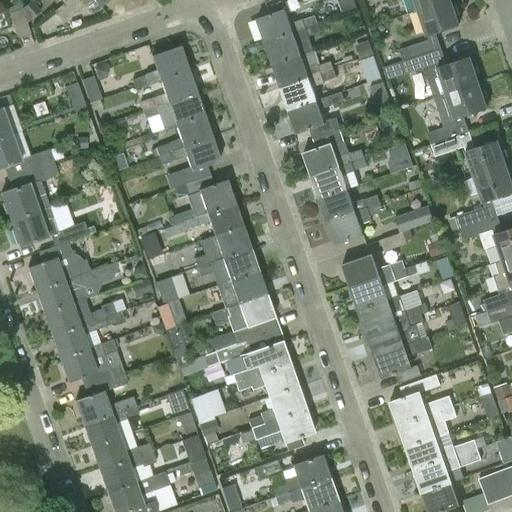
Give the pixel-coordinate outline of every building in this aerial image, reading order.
[(40,11),(31,0),(21,8),(26,23),(40,11)] [(107,0),(67,0),(63,3),(63,4),(54,11),(63,22),(90,0),(93,0),(99,7),(107,0)] [(342,13),(357,8),(355,0),(340,6),(342,13)] [(450,0),(447,0),(418,10),(426,36),(427,36),(428,40),(399,50),(403,61),(441,49),(436,33),(459,25),(450,0)] [(414,0),(418,10),(447,0),(414,0)] [(29,33),(26,23),(21,8),(9,12),(17,37),(29,33)] [(264,42),(318,24),(315,16),(303,20),(302,19),(290,24),(284,9),(256,19),(264,42)] [(318,24),(264,42),(272,65),(300,55),(301,56),(313,51),(308,36),(320,32),(318,24)] [(355,45),(360,60),(374,55),(369,40),(355,45)] [(150,55),(156,70),(144,74),(145,75),(132,79),(135,88),(159,79),(187,69),(179,45),(150,55)] [(446,93),(478,83),(469,57),(446,65),(441,49),(403,61),(407,73),(424,68),(434,98),(443,95),(442,94),(446,93)] [(305,69),(301,56),(300,55),(272,65),(280,87),(333,69),(330,61),(318,66),(318,64),(305,69)] [(140,105),(142,110),(195,91),(187,69),(159,79),(164,93),(139,102),(140,105)] [(316,100),(312,87),(324,83),(324,82),(336,77),(333,69),(280,87),(288,110),(316,100)] [(101,98),(93,75),(81,80),(90,103),(101,98)] [(73,111),(86,107),(76,83),(64,87),(73,111)] [(478,83),(446,93),(442,94),(443,95),(445,103),(449,102),(454,119),(455,119),(456,123),(427,133),(431,145),(469,132),(464,116),(486,109),(478,83)] [(203,114),(195,91),(142,110),(145,119),(158,114),(163,129),(175,125),(175,124),(203,114)] [(341,92),(316,100),(288,110),(296,133),(309,129),(312,138),(335,130),(332,119),(324,121),(319,110),(331,105),(331,104),(344,100),(341,92)] [(0,137),(10,134),(1,108),(0,107),(0,137)] [(175,125),(180,139),(168,143),(150,150),(153,157),(158,156),(183,147),(211,137),(203,114),(175,124),(175,125)] [(114,127),(101,131),(107,148),(119,143),(114,127)] [(351,162),(364,157),(361,149),(349,154),(349,152),(336,157),(333,147),(344,143),(340,129),(336,131),(335,130),(312,138),(316,148),(303,152),(311,176),(339,166),(351,162)] [(10,134),(0,137),(0,167),(3,166),(7,178),(52,161),(48,149),(29,156),(20,131),(10,134)] [(474,177),(506,166),(497,140),(474,148),(469,132),(431,145),(435,157),(464,147),(465,151),(474,177)] [(87,137),(76,137),(76,149),(87,148),(87,137)] [(186,156),(190,167),(180,170),(185,183),(209,174),(206,165),(219,161),(211,137),(183,147),(158,156),(161,164),(174,159),(174,160),(186,156)] [(393,159),(408,154),(405,144),(389,149),(393,159)] [(364,157),(351,162),(354,170),(367,166),(364,157)] [(1,193),(4,202),(2,203),(7,218),(10,217),(10,219),(48,205),(40,181),(57,174),(52,161),(7,178),(11,189),(1,193)] [(339,166),(311,176),(319,199),(347,189),(339,166)] [(511,185),(506,166),(474,177),(474,178),(464,181),(469,196),(479,193),(482,203),(483,202),(484,207),(455,216),(459,228),(497,215),(492,199),(511,192),(511,185)] [(206,212),(234,203),(226,179),(213,184),(209,174),(185,183),(189,195),(186,196),(191,209),(178,213),(179,214),(172,216),(173,217),(170,218),(172,224),(206,212)] [(420,179),(408,183),(411,190),(422,186),(420,179)] [(347,189),(319,199),(327,221),(380,203),(377,195),(364,199),(352,203),(347,189)] [(234,203),(206,212),(172,224),(172,226),(163,229),(166,238),(185,231),(184,229),(197,225),(197,226),(209,222),(213,235),(242,225),(234,203)] [(380,203),(327,221),(335,245),(363,235),(359,224),(372,220),(370,216),(383,211),(380,203)] [(10,219),(14,228),(11,229),(16,244),(19,243),(20,246),(50,235),(54,246),(67,242),(88,234),(83,222),(57,231),(48,205),(10,219)] [(428,205),(394,218),(400,232),(409,229),(434,220),(428,205)] [(502,260),(511,256),(511,227),(502,231),(497,215),(459,228),(463,240),(479,235),(485,250),(488,248),(491,250),(495,262),(502,260)] [(242,225),(213,235),(221,258),(250,248),(242,225)] [(406,241),(413,239),(409,229),(400,232),(400,233),(380,240),(385,251),(407,243),(406,241)] [(154,231),(141,236),(148,256),(161,251),(154,231)] [(441,240),(427,244),(431,257),(445,253),(441,240)] [(35,290),(89,271),(85,259),(82,261),(79,257),(75,254),(72,254),(67,242),(54,246),(38,252),(41,262),(27,267),(35,290)] [(250,248),(221,258),(210,262),(197,267),(200,275),(211,271),(216,286),(229,281),(258,271),(250,248)] [(349,287),(405,268),(402,260),(378,270),(372,253),(341,264),(349,287)] [(207,254),(194,259),(197,267),(210,262),(207,254)] [(511,256),(502,260),(495,262),(499,274),(493,276),(500,295),(484,300),(487,311),(511,302),(511,256)] [(35,290),(43,312),(84,298),(80,287),(110,276),(107,265),(89,272),(89,271),(35,290)] [(405,268),(349,287),(357,310),(398,296),(393,282),(408,277),(418,273),(415,265),(405,268)] [(135,280),(146,276),(142,266),(136,268),(133,274),(135,280)] [(258,271),(229,281),(216,286),(224,308),(265,294),(258,271)] [(170,277),(154,283),(162,305),(177,299),(170,277)] [(135,298),(152,291),(147,278),(130,285),(135,298)] [(273,317),(265,294),(224,308),(213,312),(216,321),(226,317),(235,344),(261,334),(261,335),(264,334),(260,322),(273,317)] [(398,296),(357,310),(365,333),(421,314),(433,309),(430,301),(404,311),(398,296)] [(43,312),(51,336),(115,313),(111,302),(100,306),(101,309),(89,313),(84,298),(43,312)] [(162,305),(157,306),(164,329),(185,322),(177,299),(162,305)] [(449,311),(455,327),(467,323),(459,302),(446,307),(448,312),(449,311)] [(511,302),(487,311),(488,312),(488,313),(491,324),(511,316),(511,302)] [(51,336),(59,359),(88,348),(83,334),(124,320),(121,311),(115,313),(51,336)] [(476,316),(479,328),(491,324),(488,313),(488,312),(476,316)] [(404,345),(399,331),(424,322),(421,314),(365,333),(373,356),(404,345)] [(171,349),(186,343),(180,328),(174,330),(175,331),(166,335),(171,349)] [(281,340),(265,346),(261,335),(261,334),(235,344),(214,351),(218,363),(238,356),(243,370),(232,374),(235,383),(289,364),(281,340)] [(407,344),(404,345),(373,356),(381,379),(395,374),(399,383),(421,376),(418,365),(411,367),(408,357),(433,348),(429,336),(413,342),(407,344)] [(68,382),(80,377),(83,387),(123,373),(116,350),(112,340),(88,348),(59,359),(68,382)] [(267,397),(297,386),(289,364),(235,383),(237,391),(250,386),(251,390),(263,386),(267,397)] [(83,424),(135,405),(141,403),(138,395),(108,406),(103,392),(127,383),(123,373),(83,387),(87,396),(74,401),(83,424)] [(397,425),(453,406),(449,396),(424,405),(420,392),(440,385),(436,375),(400,388),(404,397),(389,402),(397,425)] [(511,396),(507,383),(494,387),(499,400),(511,396)] [(251,428),(305,409),(297,386),(267,397),(271,409),(259,413),(260,415),(248,420),(251,428)] [(172,414),(188,408),(181,389),(165,395),(172,414)] [(205,393),(189,399),(197,420),(213,414),(205,393)] [(480,398),(484,408),(485,408),(495,404),(491,393),(480,396),(480,398)] [(511,396),(498,401),(503,413),(511,409),(511,396)] [(135,405),(83,424),(91,447),(119,437),(114,423),(125,419),(125,418),(138,413),(135,405)] [(453,406),(397,425),(405,448),(436,437),(436,438),(449,433),(445,421),(457,417),(453,406)] [(305,409),(251,428),(251,430),(238,434),(242,443),(254,439),(254,440),(278,431),(282,443),(313,432),(305,409)] [(189,412),(178,416),(184,434),(196,430),(189,412)] [(214,419),(198,424),(203,437),(218,431),(214,419)] [(195,435),(181,441),(189,464),(204,458),(195,435)] [(235,435),(207,445),(209,452),(238,442),(235,435)] [(119,437),(91,447),(99,470),(151,451),(148,443),(136,447),(136,446),(124,451),(119,437)] [(440,449),(436,438),(436,437),(405,448),(413,470),(477,448),(474,440),(454,447),(453,444),(440,449)] [(421,493),(451,482),(448,472),(481,460),(477,448),(413,470),(421,493)] [(135,482),(130,468),(141,464),(142,467),(155,462),(151,451),(99,470),(107,492),(135,482)] [(290,465),(298,488),(329,478),(321,455),(290,465)] [(198,487),(212,481),(204,458),(189,464),(198,487)] [(276,460),(254,467),(258,479),(280,471),(276,460)] [(511,466),(501,470),(511,496),(511,495),(511,466)] [(490,475),(500,500),(511,496),(501,470),(490,475)] [(164,472),(135,482),(107,492),(113,511),(149,511),(156,510),(153,500),(142,504),(139,495),(168,485),(168,484),(174,481),(171,473),(165,475),(164,472)] [(500,500),(490,475),(479,479),(488,504),(500,500)] [(302,499),(306,511),(336,500),(329,478),(298,488),(287,492),(274,497),(277,505),(290,501),(290,502),(302,499)] [(451,482),(421,493),(427,511),(441,511),(460,506),(451,482)] [(272,489),(274,497),(287,492),(285,484),(272,489)] [(244,507),(237,487),(222,492),(229,511),(242,508),(244,507)] [(306,511),(340,511),(336,500),(306,511)]
